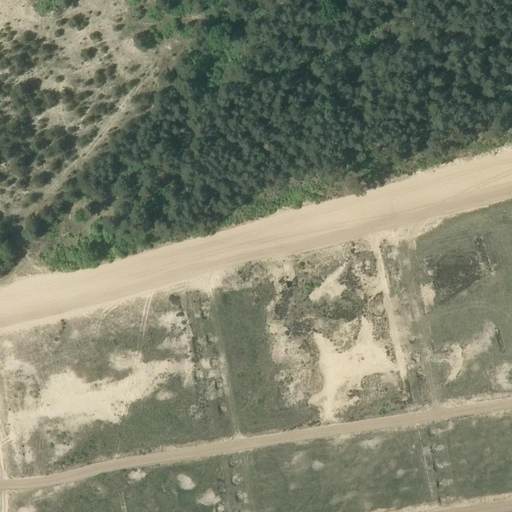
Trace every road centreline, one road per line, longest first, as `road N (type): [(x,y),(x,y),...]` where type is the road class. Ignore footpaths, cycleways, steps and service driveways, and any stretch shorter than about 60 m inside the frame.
road 1 (track): [(511,170),(0,305)]
road 2 (track): [(0,485),(511,402)]
